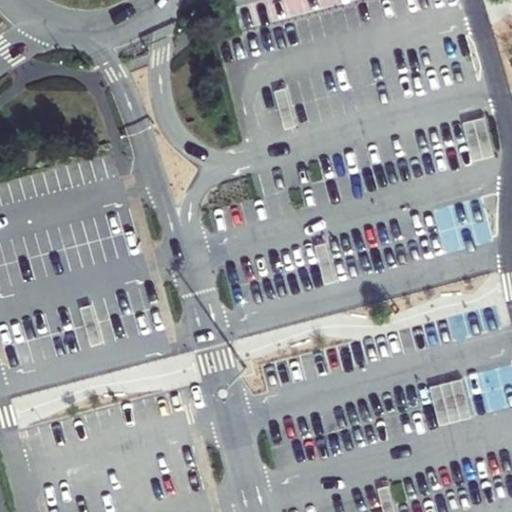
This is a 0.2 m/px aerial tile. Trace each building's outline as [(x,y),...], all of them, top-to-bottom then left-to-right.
[(287,83),(274,87),(286,132),(300,128),(287,83)] [(495,156),(485,113),(464,118),(474,161),(495,156)] [(338,283),(328,243),(316,246),(326,286),(338,283)] [(103,343),(93,303),(81,306),(91,346),(103,343)] [(473,419),(462,378),(429,386),(440,428),(473,419)] [(391,482),(377,486),(383,508),(383,511),(398,511),(397,505),(391,482)]
